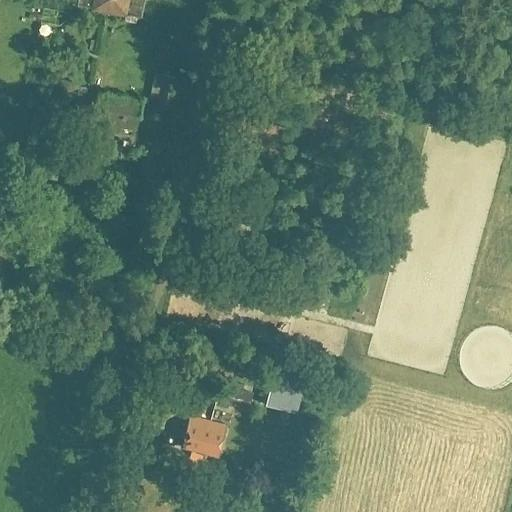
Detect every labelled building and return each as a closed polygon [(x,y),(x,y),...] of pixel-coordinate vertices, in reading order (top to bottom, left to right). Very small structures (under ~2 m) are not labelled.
[(94,0),(92,10),(126,17),(129,0),(94,0)] [(207,85),(214,52),(200,50),(193,82),(207,85)] [(185,104),(186,100),(176,98),(180,78),(163,75),(160,87),(156,105),(173,108),(174,102),(185,104)] [(132,125),(137,99),(97,91),(90,125),(109,129),(111,121),(132,125)] [(61,179),(69,141),(28,133),(21,172),(61,179)] [(225,220),(215,255),(242,262),(251,227),(225,220)] [(206,360),(228,365),(234,344),(210,338),(206,360)] [(297,414),(307,379),(275,371),(266,405),(297,414)] [(253,393),(243,390),(219,383),(214,400),(240,407),(249,409),(253,393)] [(180,446),(216,454),(223,425),(187,416),(180,446)]
